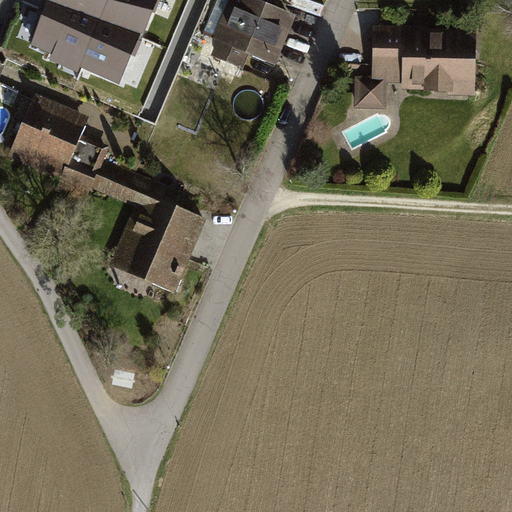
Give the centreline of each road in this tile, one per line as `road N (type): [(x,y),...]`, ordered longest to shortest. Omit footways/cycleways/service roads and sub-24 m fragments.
road 1 (residential): [(347,0),(146,463)]
road 2 (track): [(0,221),(44,285),(109,420),(146,463),(140,511)]
road 3 (track): [(261,197),(511,209)]
